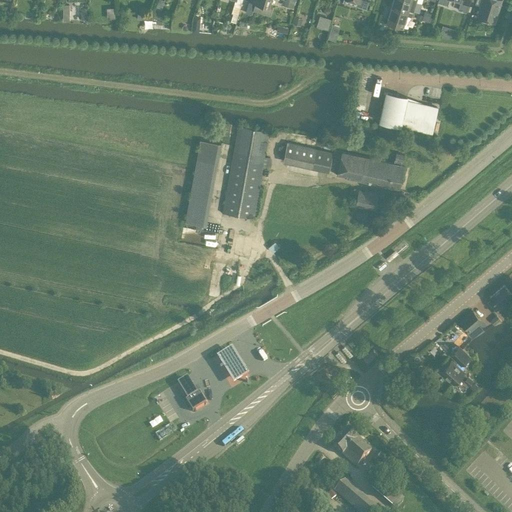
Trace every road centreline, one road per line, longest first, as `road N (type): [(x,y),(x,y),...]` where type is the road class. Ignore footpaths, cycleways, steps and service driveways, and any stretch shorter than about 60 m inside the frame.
road 1 (tertiary): [(70,422),(99,393),(252,320),(375,247),(511,132)]
road 2 (secondary): [(164,474),(511,182)]
road 3 (track): [(378,77),(325,74),(267,104),(0,69)]
road 4 (track): [(252,246),(233,292),(76,379),(0,356)]
road 5 (unclassified): [(352,393),(511,257)]
road 6 (tertiary): [(470,511),(352,393)]
road 7 (tertiary): [(264,511),(294,459),(352,393)]
